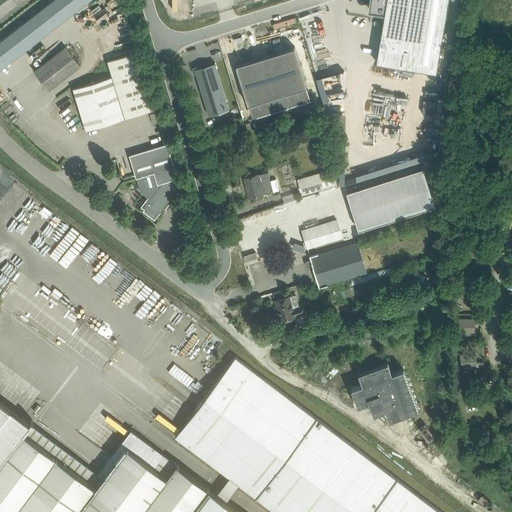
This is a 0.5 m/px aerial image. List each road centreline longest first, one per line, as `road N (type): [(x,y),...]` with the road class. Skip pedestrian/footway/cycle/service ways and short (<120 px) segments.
road 1 (unclassified): [(198,290),(223,264),(223,246),(161,45)]
road 2 (unclassified): [(198,290),(0,135)]
road 3 (unclassified): [(161,45),(314,0)]
